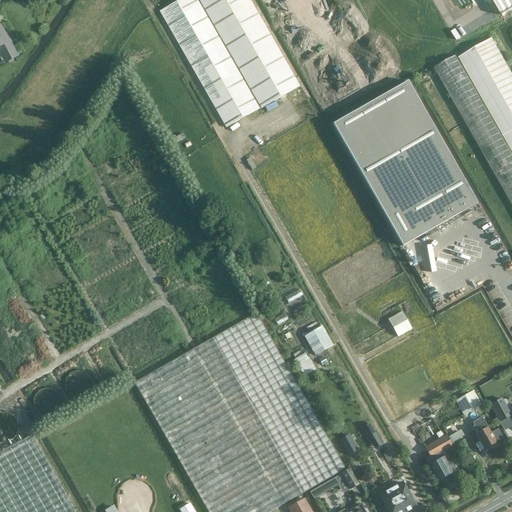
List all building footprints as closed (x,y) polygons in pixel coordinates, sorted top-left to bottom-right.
[(196,0),(180,0),(159,12),(226,128),(259,109),(196,0)] [(198,0),(261,108),(299,86),(250,0),(198,0)] [(511,0),(492,0),(499,10),(502,15),(511,9),(511,0)] [(0,52),(5,61),(6,61),(6,62),(16,56),(16,55),(0,26),(0,52)] [(511,74),(492,38),(458,57),(511,151),(511,74)] [(434,67),(436,71),(511,205),(511,154),(456,55),(434,67)] [(333,124),(403,246),(477,204),(407,81),(392,91),(333,124)] [(398,337),(411,329),(401,312),(388,320),(398,337)] [(269,511),(345,469),(278,352),(256,314),(133,382),(207,511),(269,511)] [(314,356),(320,352),(333,345),(322,326),(304,337),(314,356)] [(295,358),(305,375),(317,368),(307,352),(295,358)] [(464,415),(481,405),(472,391),(455,401),(464,415)] [(484,448),(484,449),(503,438),(498,430),(491,433),(482,417),(473,423),(479,433),(476,435),(480,441),(475,444),(479,451),(484,448)] [(452,441),(465,436),(462,430),(449,434),(452,441)] [(0,511),(74,511),(31,435),(0,453),(0,511)] [(347,435),(341,438),(347,455),(353,453),(347,435)] [(427,460),(438,480),(450,474),(447,468),(454,464),(446,449),(451,446),(445,435),(425,447),(431,458),(427,460)] [(386,465),(389,463),(395,460),(390,451),(381,455),(386,465)] [(341,474),(350,489),(359,484),(350,469),(341,474)] [(402,483),(391,489),(403,511),(409,511),(412,511),(412,509),(416,507),(402,483)] [(403,511),(391,489),(380,495),(388,511),(403,511)] [(287,508),(288,511),(311,511),(304,498),(287,508)]
